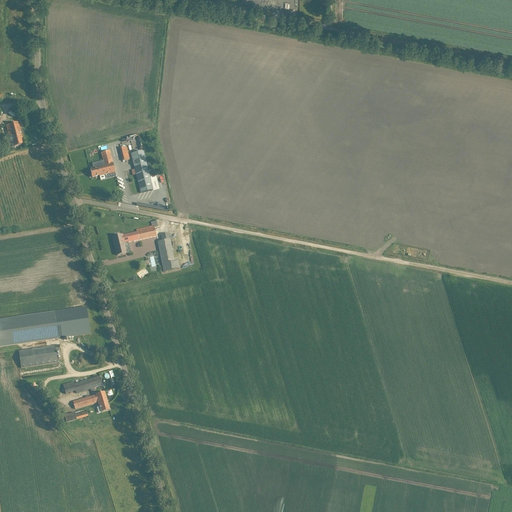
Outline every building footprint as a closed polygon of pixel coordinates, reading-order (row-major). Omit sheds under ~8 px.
[(18,123),(14,124),(6,126),(9,137),(12,137),(15,147),(18,146),(23,145),(21,138),(22,138),(18,123)] [(129,155),(128,152),(127,150),(127,147),(119,149),(120,152),(122,161),(130,159),(129,155)] [(105,166),(102,166),(97,168),(90,170),(92,178),(99,176),(100,177),(115,173),(114,168),(109,151),(102,153),(105,166)] [(153,190),(152,185),(143,151),(131,154),(141,193),(153,190)] [(160,227),(159,226),(158,221),(151,223),(152,227),(136,230),(137,232),(122,236),(122,235),(113,237),(115,249),(116,249),(117,256),(122,255),(126,254),(124,244),(156,237),(155,228),(160,227)] [(169,233),(161,235),(162,241),(157,242),(163,272),(180,269),(178,260),(175,261),(173,250),(170,236),(169,233)] [(0,347),(59,338),(55,312),(0,319),(0,347)] [(61,352),(59,345),(18,351),(21,369),(58,363),(57,353),(61,352)] [(84,375),(85,381),(74,384),(73,382),(63,385),(65,394),(76,391),(76,394),(103,386),(100,376),(88,380),(87,374),(84,375)] [(73,402),(75,410),(97,403),(99,407),(100,406),(101,413),(110,410),(105,392),(73,402)] [(88,416),(86,411),(75,414),(74,412),(64,415),(66,423),(88,416)]
